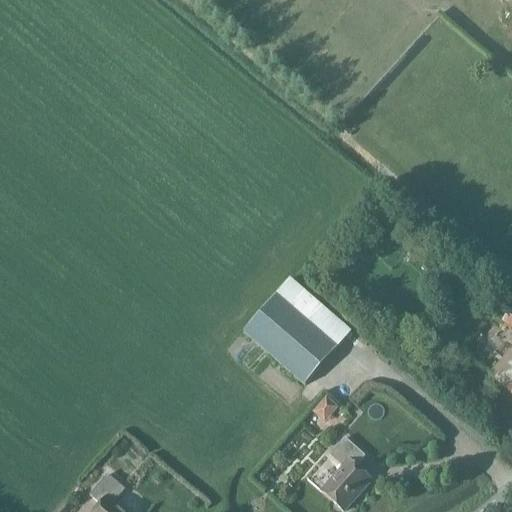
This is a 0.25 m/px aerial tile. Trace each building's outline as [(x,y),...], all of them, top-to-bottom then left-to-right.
[(305,387),(337,351),(351,334),(290,281),(244,334),(305,387)] [(511,350),(490,376),(511,395),(511,312),(502,324),(511,331),(511,350)] [(329,382),(303,407),(323,428),(349,403),(329,382)] [(345,511),(371,482),(356,469),(365,458),(345,440),(330,457),(343,469),(321,494),(342,511),(345,511)] [(143,503),(152,492),(132,476),(123,487),(143,503)] [(121,511),(114,505),(125,491),(107,477),(90,498),(101,507),(96,511),(121,511)]
